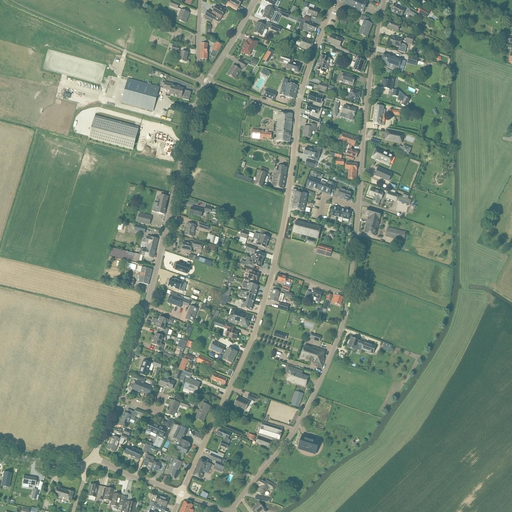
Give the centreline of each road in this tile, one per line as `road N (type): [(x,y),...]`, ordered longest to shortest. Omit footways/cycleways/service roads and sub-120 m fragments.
road 1 (tertiary): [(116,395),(206,81)]
road 2 (residential): [(230,511),(301,417),(348,296)]
road 3 (residential): [(181,494),(253,333),(272,268)]
road 4 (residential): [(357,207),(384,0)]
road 5 (unknown): [(195,110),(162,101),(153,114),(110,102),(122,49)]
